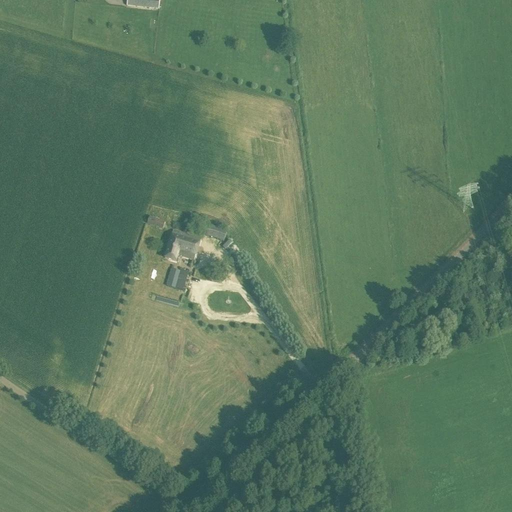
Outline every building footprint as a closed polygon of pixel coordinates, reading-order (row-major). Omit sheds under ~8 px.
[(159,10),(159,0),(127,0),(127,6),(159,10)] [(162,230),(165,222),(149,217),(147,224),(162,230)] [(195,260),(196,254),(201,239),(173,231),(165,259),(176,261),(177,255),(195,260)] [(180,272),(171,270),(166,287),(183,291),(189,273),(180,270),(180,272)] [(195,285),(194,296),(204,297),(205,286),(195,285)] [(352,356),(356,363),(369,356),(364,349),(352,356)]
